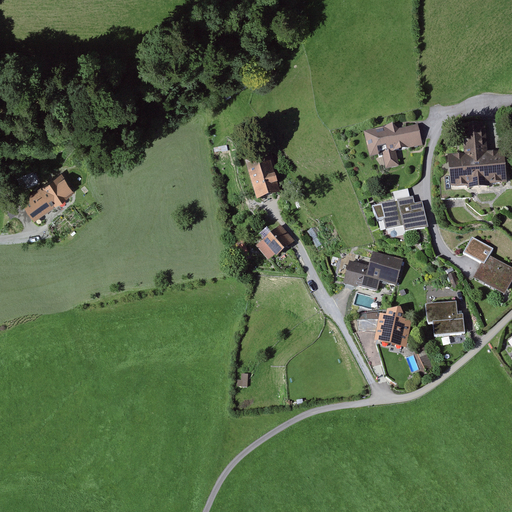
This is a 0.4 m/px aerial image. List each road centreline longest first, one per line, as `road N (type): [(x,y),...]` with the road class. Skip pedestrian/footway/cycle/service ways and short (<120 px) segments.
road 1 (residential): [(511,101),(432,116),(424,147),(425,206),(439,253),(473,271)]
road 2 (residential): [(380,400),(294,235),(269,208)]
road 3 (residential): [(380,400),(320,409),(281,427),(240,455),(205,511)]
road 4 (residential): [(511,314),(436,382),(380,400)]
